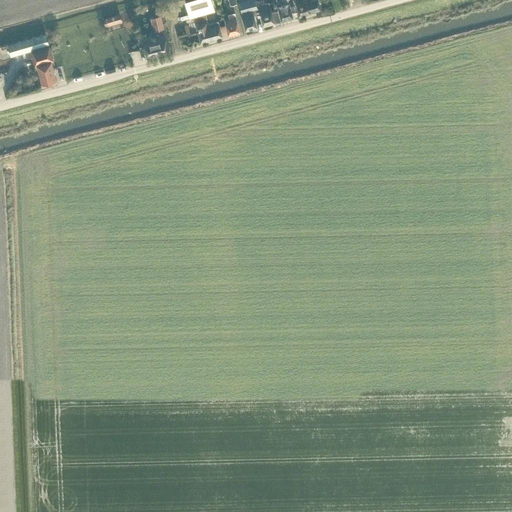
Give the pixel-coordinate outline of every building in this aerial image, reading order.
[(185,0),(190,15),(196,14),(205,11),(214,9),(211,0),(185,0)] [(245,30),(256,27),(252,12),(251,9),(257,8),(254,0),(238,0),(241,11),(240,11),(245,30)] [(287,0),(275,0),(277,5),(276,5),(281,20),(293,17),(291,11),(295,10),(293,5),(289,6),(288,2),(287,0)] [(306,0),(294,0),(298,15),(310,12),(310,11),(320,9),(317,0),(309,0),(307,1),(306,0)] [(262,25),(274,22),(279,20),(276,9),(271,11),(268,2),(262,3),(257,5),(258,10),(262,25)] [(122,21),(119,13),(103,18),(105,26),(122,21)] [(235,16),(233,16),(232,13),(228,14),(229,18),(224,19),(228,34),(239,31),(235,16)] [(196,25),(195,25),(196,29),(197,29),(200,42),(222,36),(218,20),(208,23),(206,16),(197,18),(198,22),(195,23),(196,25)] [(157,21),(149,24),(151,30),(159,27),(157,21)] [(10,55),(49,44),(45,32),(6,42),(10,55)] [(145,56),(168,51),(164,35),(150,39),(150,36),(142,38),(143,41),(142,41),(145,56)] [(42,84),(56,80),(50,60),(53,60),(49,44),(31,50),(32,55),(35,65),(36,64),(42,84)]
